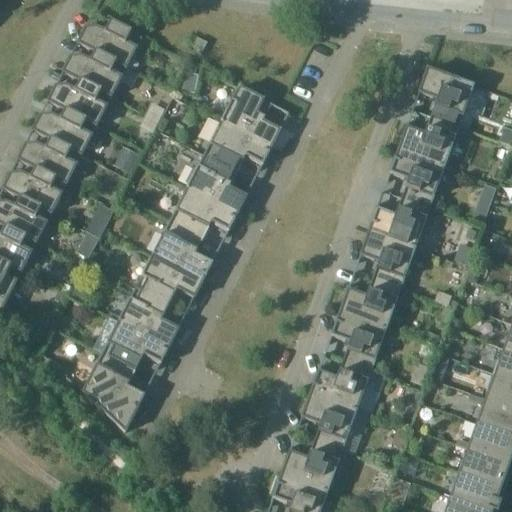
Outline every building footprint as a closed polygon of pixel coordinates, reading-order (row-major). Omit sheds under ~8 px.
[(80,40),(77,47),(78,47),(78,46),(94,54),(126,70),(141,40),(110,24),(109,26),(104,35),(96,31),(86,31),(87,29),(86,29),(84,32),(79,32),(80,40)] [(197,39),(191,51),(201,56),(207,45),(197,39)] [(65,70),(62,76),(63,76),(79,84),(110,100),(126,70),(94,54),(94,55),(90,64),(81,60),(71,60),(72,59),(71,58),(69,61),(64,61),(65,70)] [(427,71),(416,102),(417,102),(419,96),(431,100),(432,100),(436,102),(431,115),(430,119),(431,120),(459,130),(474,88),(431,73),(427,71)] [(184,74),(180,93),(194,96),(198,77),(184,74)] [(50,99),(46,105),(48,106),(48,105),(64,113),(95,129),(110,100),(79,84),(78,84),(79,84),(74,93),(66,89),(56,90),(57,88),(56,87),(54,90),(49,91),(50,99)] [(238,90),(220,124),(271,151),(280,133),(266,126),(262,124),(271,107),(238,90)] [(151,105),(139,129),(143,131),(152,136),(158,125),(158,124),(163,114),(164,112),(151,105)] [(35,128),(32,134),(33,135),(33,134),(49,142),(81,158),(95,129),(64,113),(63,113),(64,113),(59,122),(51,118),(41,119),(42,117),(41,116),(39,119),(34,120),(35,128)] [(408,124),(397,153),(431,165),(444,170),(459,130),(431,120),(430,119),(424,137),(420,135),(407,130),(409,124),(408,124)] [(220,124),(203,158),(236,175),(244,159),(248,161),(260,168),(262,168),(271,151),(220,124)] [(511,132),(504,130),(499,144),(509,148),(511,139),(511,132)] [(20,157),(17,163),(18,164),(18,163),(33,171),(65,188),(67,184),(81,158),(49,142),(48,142),(49,143),(44,151),(36,147),(26,148),(27,146),(26,146),(24,149),(19,149),(20,157)] [(397,153),(386,183),(388,183),(390,177),(403,181),(407,183),(401,200),(430,211),(444,170),(431,165),(397,153)] [(203,158),(186,191),(237,217),(246,199),(232,192),(232,193),(228,191),(236,175),(203,158)] [(5,187),(2,192),(3,193),(3,192),(18,201),(50,217),(65,188),(33,171),(33,172),(34,172),(29,181),(21,176),(11,177),(12,175),(11,175),(9,178),(4,178),(5,187)] [(186,191),(169,224),(202,241),(211,225),(214,227),(227,234),(228,234),(237,217),(186,191)] [(379,205),(368,234),(415,251),(430,211),(401,200),(395,218),(390,216),(391,216),(378,212),(380,205),(379,205)] [(0,227),(4,229),(35,246),(50,217),(18,201),(19,201),(14,210),(6,206),(0,205),(0,227)] [(99,207),(94,216),(108,224),(113,214),(99,207)] [(169,224),(152,257),(203,283),(212,265),(211,265),(198,259),(194,257),(202,241),(169,224)] [(0,264),(21,275),(35,246),(4,229),(3,230),(4,230),(0,237),(0,264)] [(368,234),(357,264),(358,265),(361,258),(374,263),(374,262),(378,264),(372,282),(400,292),(415,251),(368,234)] [(87,236),(79,250),(82,258),(88,261),(98,242),(87,236)] [(459,246),(453,263),(469,270),(474,257),(476,252),(459,246)] [(152,257),(135,290),(169,307),(177,291),(181,293),(180,294),(194,300),(203,283),(152,257)] [(0,314),(21,275),(0,264),(0,314)] [(349,286),(339,316),(386,333),(400,292),(372,282),(365,299),(361,298),(348,293),(351,286),(349,286)] [(135,290),(118,323),(169,349),(178,332),(177,331),(164,325),(160,323),(169,307),(135,290)] [(438,294),(434,304),(447,308),(450,302),(451,299),(438,294)] [(339,316),(328,345),(329,346),(332,339),(345,344),(349,345),(342,363),(371,373),(386,333),(339,316)] [(110,319),(93,352),(101,356),(135,373),(143,357),(147,360),(146,360),(159,366),(160,367),(169,349),(118,323),(110,319)] [(510,329),(502,352),(511,355),(511,327),(510,329)] [(511,355),(502,352),(493,377),(511,383),(511,355)] [(101,356),(82,394),(88,400),(125,435),(125,434),(144,398),(143,397),(130,391),(126,389),(135,373),(101,356)] [(440,359),(432,381),(440,384),(448,362),(440,359)] [(320,367),(310,397),(356,414),(371,373),(342,363),(336,380),(332,379),(319,374),(321,367),(320,367)] [(416,366),(410,383),(423,388),(430,370),(416,366)] [(511,383),(493,377),(484,402),(511,411),(511,383)] [(310,397),(299,426),(300,427),(302,420),(315,425),(320,426),(313,444),(342,454),(356,414),(310,397)] [(511,411),(484,402),(475,426),(511,439),(511,411)] [(511,439),(475,426),(466,451),(511,467),(511,439)] [(291,448),(280,478),(327,495),(342,454),(313,444),(307,461),(303,460),(290,455),(292,448),(291,448)] [(511,467),(466,451),(457,476),(504,493),(509,481),(511,472),(511,467)] [(457,476),(448,502),(476,511),(497,511),(500,505),(504,493),(457,476)] [(280,478),(270,507),(271,508),(273,501),(286,506),(290,507),(288,511),(321,511),(327,495),(280,478)] [(391,492),(386,506),(401,511),(406,497),(391,492)] [(476,511),(448,502),(444,511),(476,511)]
